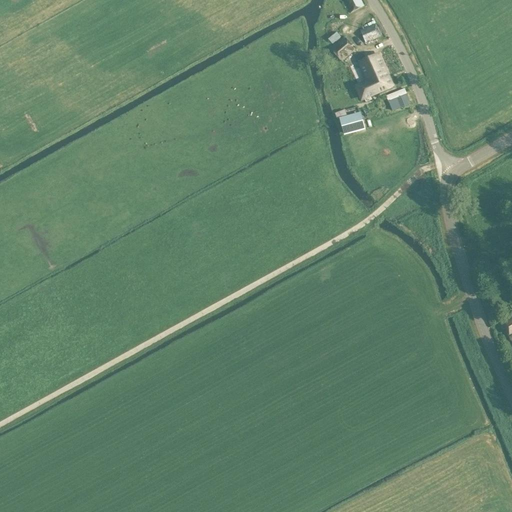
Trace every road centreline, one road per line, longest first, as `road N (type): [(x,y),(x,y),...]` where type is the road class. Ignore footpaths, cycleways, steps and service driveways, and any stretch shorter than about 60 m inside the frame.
road 1 (tertiary): [(511,393),(463,269),(448,173)]
road 2 (residential): [(448,173),(413,78),(371,0)]
road 3 (unknown): [(448,173),(415,180),(332,245)]
